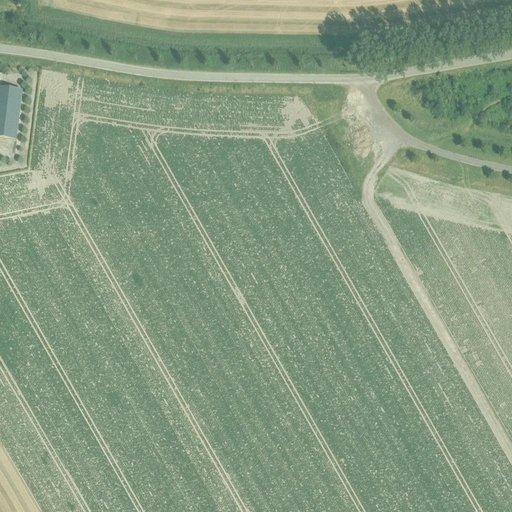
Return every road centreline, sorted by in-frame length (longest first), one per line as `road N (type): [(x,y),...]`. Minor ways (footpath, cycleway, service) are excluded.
road 1 (track): [(511,456),(370,208),(367,179),(402,134)]
road 2 (unclassified): [(366,78),(192,77),(0,49)]
road 3 (unclassified): [(366,78),(511,53)]
